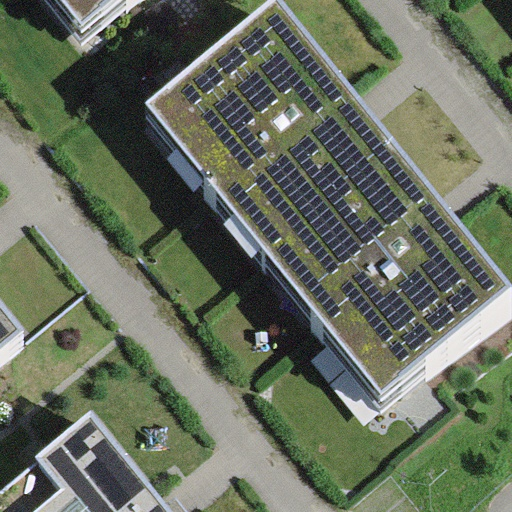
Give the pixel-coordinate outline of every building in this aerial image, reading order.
[(42,0),(82,48),(142,0),(42,0)] [(259,266),(383,164),(346,120),(276,35),(152,136),(259,266)] [(383,164),(259,266),(384,417),(508,316),(431,223),(383,164)] [(0,368),(25,349),(0,318),(0,368)] [(18,511),(165,511),(108,441),(18,511)]
